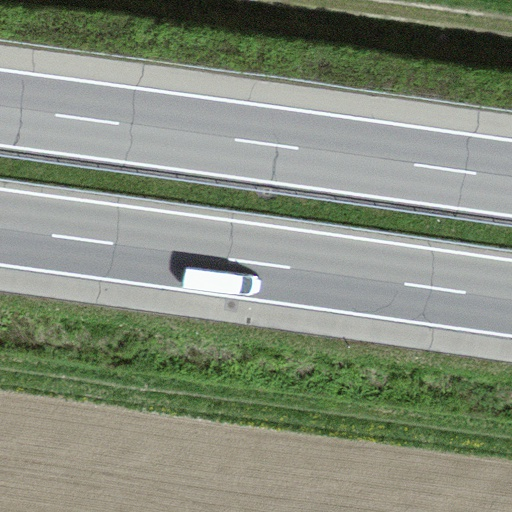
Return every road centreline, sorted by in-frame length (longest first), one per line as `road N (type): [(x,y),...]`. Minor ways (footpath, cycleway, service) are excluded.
road 1 (track): [(511,446),(0,374)]
road 2 (motorway): [(511,181),(0,111)]
road 3 (motorway): [(0,232),(511,301)]
road 4 (track): [(511,26),(309,0)]
